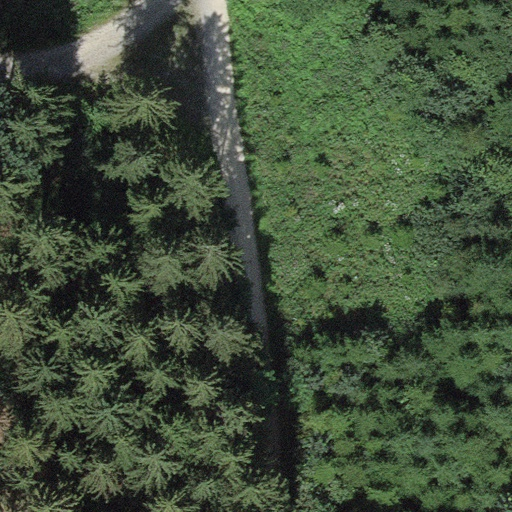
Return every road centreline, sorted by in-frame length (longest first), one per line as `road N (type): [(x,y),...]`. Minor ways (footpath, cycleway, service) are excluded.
road 1 (track): [(218,0),(274,511)]
road 2 (track): [(155,0),(56,67),(0,69)]
